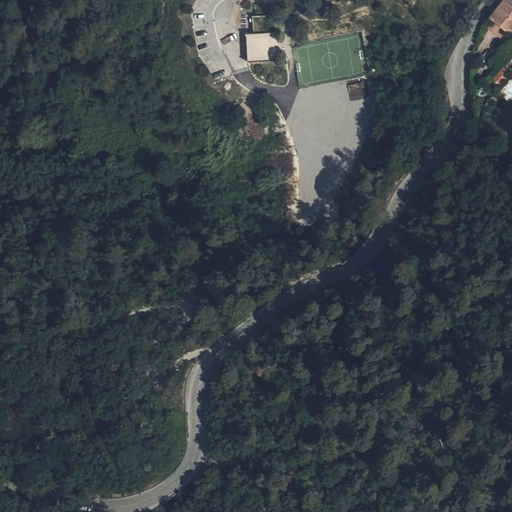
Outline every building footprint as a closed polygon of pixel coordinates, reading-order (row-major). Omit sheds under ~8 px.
[(511,0),(500,0),(491,11),(511,30),(511,29),(511,0)] [(287,59),(285,30),(275,31),(274,14),(254,15),(255,32),(248,33),(249,61),(287,59)] [(500,85),(511,72),(503,66),(492,79),(500,85)] [(350,100),(365,98),(363,82),(348,84),(350,100)] [(490,88),(485,92),(489,97),(495,93),(490,88)]
